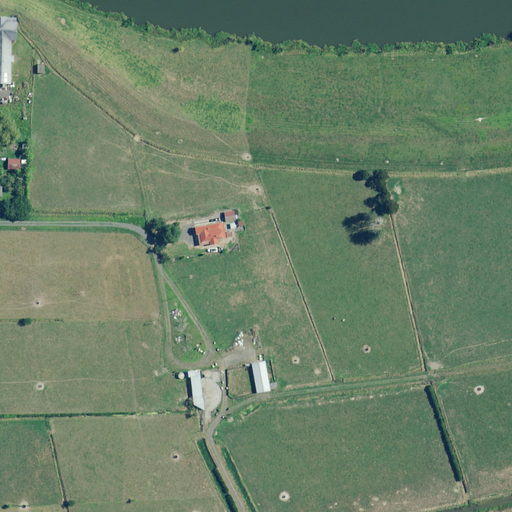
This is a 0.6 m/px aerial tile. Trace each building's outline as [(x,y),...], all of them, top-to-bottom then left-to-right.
[(16,17),(0,16),(0,83),(10,84),(11,62),(13,62),(14,56),(10,56),(11,40),(15,40),(16,17)] [(19,159),(8,158),(7,169),(19,169),(19,159)] [(235,221),(234,211),(224,212),(225,222),(235,221)] [(225,232),(223,221),(194,226),(196,235),(197,234),(199,246),(209,243),(209,245),(218,244),(217,240),(232,237),(231,231),(225,232)] [(268,384),(265,361),(251,364),(256,393),(270,391),(269,390),(277,389),(276,382),(268,384)] [(204,408),(199,370),(187,371),(188,377),(190,377),(193,409),(204,408)] [(177,375),(177,376),(177,377),(177,378),(178,378),(178,379),(179,379),(180,379),(181,379),(182,379),(183,379),(184,378),(184,377),(185,376),(185,375),(185,374),(184,374),(184,373),(184,372),(183,372),(182,372),(182,371),(181,371),(180,371),(179,372),(178,372),(177,373),(177,374),(177,375)]
